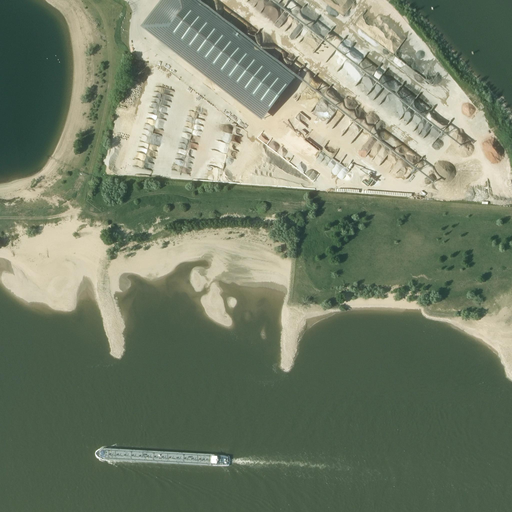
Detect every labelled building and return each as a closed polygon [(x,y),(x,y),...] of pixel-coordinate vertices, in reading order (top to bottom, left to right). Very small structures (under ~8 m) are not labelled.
[(294,79),(193,0),(166,0),(147,26),(263,117),(294,79)] [(277,21),(280,25),(286,18),(282,15),(277,21)] [(298,42),(305,34),(302,30),(294,38),(298,42)] [(327,90),(330,82),(322,79),(319,87),(327,90)] [(207,116),(209,108),(199,106),(197,114),(207,116)] [(224,131),(221,141),(230,144),(233,134),(224,131)] [(366,154),(371,158),(379,149),(374,145),(370,148),(371,148),(366,154)] [(337,175),(338,172),(343,175),(347,169),(337,162),(331,171),(337,175)]
